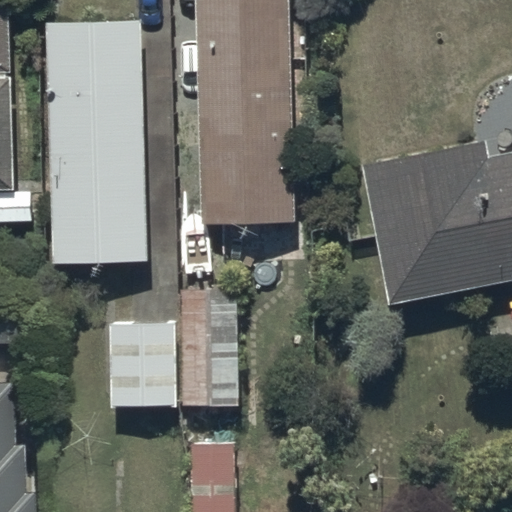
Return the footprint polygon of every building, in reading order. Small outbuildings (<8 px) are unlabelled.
[(0,0),(0,217),(30,216),(29,186),(13,186),(6,0),(0,0)] [(285,0),(193,0),(200,220),(292,217),(285,0)] [(140,17),(46,19),(52,261),(146,258),(140,17)] [(484,136),(364,157),(388,298),(511,276),(511,149),(487,154),(484,136)] [(236,285),(179,286),(181,401),(238,400),(236,285)] [(174,317),(107,318),(110,403),(176,401),(174,317)] [(0,511),(24,511),(22,383),(0,383),(0,511)] [(240,511),(239,442),(188,443),(189,511),(240,511)]
